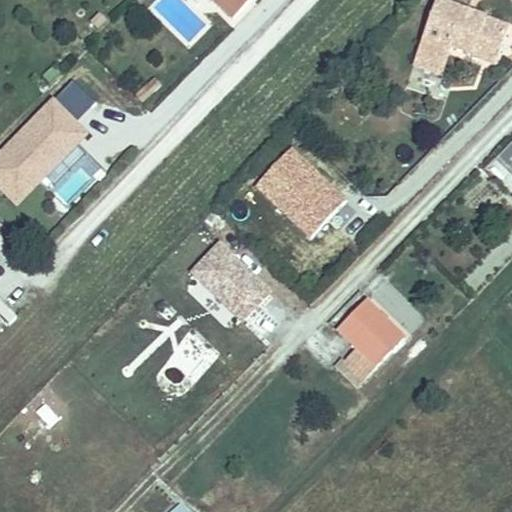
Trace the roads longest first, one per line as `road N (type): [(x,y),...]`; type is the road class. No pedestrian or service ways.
road 1 (unknown): [(511,116),(212,432),(211,469),(234,511)]
road 2 (unknown): [(254,511),(386,377)]
